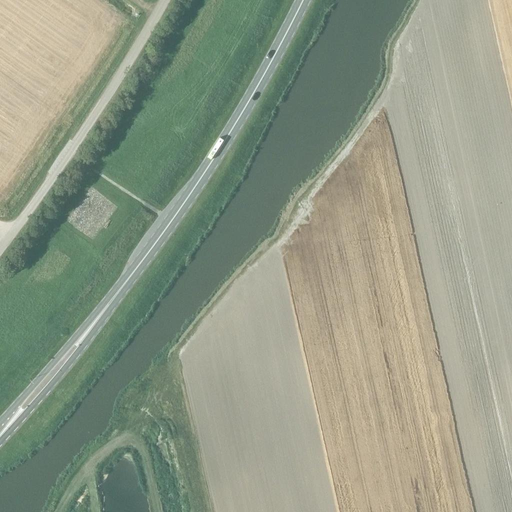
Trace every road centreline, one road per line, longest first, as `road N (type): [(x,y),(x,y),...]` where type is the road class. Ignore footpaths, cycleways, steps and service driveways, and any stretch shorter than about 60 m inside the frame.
road 1 (primary): [(0,430),(129,277),(211,162),(302,0)]
road 2 (unclassified): [(0,245),(84,132),(165,0)]
